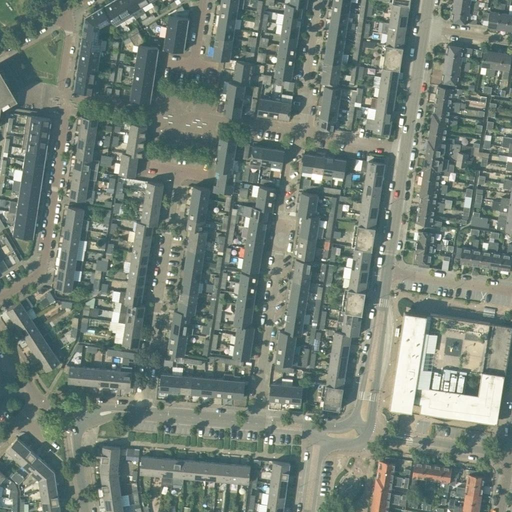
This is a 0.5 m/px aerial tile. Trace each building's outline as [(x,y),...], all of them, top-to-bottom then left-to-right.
[(125,21),(123,17),(113,0),(103,6),(111,19),(116,26),(125,21)] [(132,12),(125,0),(112,0),(113,0),(123,17),(125,21),(134,15),(132,12)] [(137,0),(125,0),(132,12),(141,6),(137,0)] [(350,0),(347,0),(333,0),(333,8),(349,11),(350,0)] [(393,1),(391,12),(408,15),(409,4),(393,1)] [(479,5),(454,2),(453,11),(468,13),(469,8),(478,10),(479,5)] [(488,26),(499,27),(502,3),(497,2),(495,11),(490,11),(488,26)] [(306,7),(307,6),(290,3),(287,3),(285,13),(301,16),(303,6),(306,7)] [(506,3),(502,3),(499,27),(506,28),(509,14),(504,13),(506,3)] [(236,17),(238,7),(221,4),(220,15),(236,17)] [(102,39),(102,38),(100,25),(111,19),(103,6),(86,16),(83,36),(102,39)] [(347,21),(349,11),(333,8),(331,19),(347,21)] [(468,13),(453,11),(451,20),(467,23),(476,24),(477,19),(476,19),(477,14),(468,13)] [(408,15),(391,12),(389,23),(406,25),(407,21),(408,15)] [(284,24),(299,26),(301,16),(285,13),(284,24)] [(187,29),(189,18),(169,15),(167,26),(187,29)] [(220,15),(218,25),(234,28),(236,17),(220,15)] [(331,19),(329,29),(346,32),(346,27),(354,28),(355,22),(347,21),(331,19)] [(388,32),(405,35),(405,29),(406,29),(406,25),(389,23),(384,22),(382,31),(388,32)] [(298,37),(299,26),(284,24),(282,34),(298,37)] [(233,38),(234,28),(218,25),(217,36),(233,38)] [(187,29),(167,26),(166,36),(185,39),(187,29)] [(344,42),(346,32),(329,29),(328,39),(344,42)] [(139,45),(137,55),(157,58),(158,47),(150,46),(144,45),(144,40),(139,30),(133,34),(129,36),(130,36),(132,40),(135,45),(139,45)] [(405,35),(388,32),(386,43),(403,46),(405,35)] [(280,44),(296,47),(298,37),(282,34),(280,44)] [(102,39),(83,36),(81,47),(101,49),(102,39)] [(164,48),(165,48),(183,51),(185,39),(166,36),(164,48)] [(217,36),(215,46),(231,48),(233,38),(217,36)] [(344,42),(328,39),(326,50),(342,52),(344,42)] [(379,65),(383,66),(399,68),(400,68),(403,46),(386,43),(383,42),(379,65)] [(295,57),(296,47),(280,44),(279,55),(295,57)] [(448,44),(446,54),(462,57),(462,56),(463,51),(472,52),(473,48),(448,44)] [(230,59),(231,48),(215,46),(214,56),(230,59)] [(99,60),(100,52),(101,49),(81,47),(80,57),(99,60)] [(326,50),(325,60),(341,63),(341,62),(347,63),(348,54),(342,53),(342,52),(326,50)] [(484,50),(481,73),(486,74),(490,75),(494,51),(484,50)] [(245,60),(253,61),(255,52),(246,51),(245,60)] [(494,76),(496,67),(500,67),(503,53),(494,51),(490,75),(494,76)] [(258,52),(256,61),(265,62),(266,53),(258,52)] [(508,78),(510,69),(511,54),(503,53),(500,67),(505,68),(504,77),(508,78)] [(462,56),(462,57),(446,54),(445,62),(470,66),(471,62),(467,61),(467,56),(462,56)] [(155,69),(157,58),(137,55),(136,66),(155,69)] [(293,68),(295,57),(279,55),(277,65),(293,68)] [(99,60),(80,57),(78,68),(98,71),(99,60)] [(253,63),(245,62),(237,60),(235,71),(251,73),(253,63)] [(341,63),(325,60),(323,70),(339,73),(341,63)] [(470,66),(445,62),(443,72),(459,75),(460,69),(469,70),(470,66)] [(293,68),(277,65),(275,76),(291,78),(293,68)] [(136,66),(134,76),(153,79),(155,69),(136,66)] [(399,68),(383,66),(381,76),(398,79),(399,68)] [(100,82),(102,72),(98,71),(78,68),(77,78),(100,82)] [(0,105),(15,96),(14,95),(0,70),(0,105)] [(345,74),(339,73),(323,70),(321,81),(338,83),(338,78),(344,79),(345,74)] [(233,81),(249,84),(251,73),(235,71),(233,81)] [(458,83),(459,75),(443,72),(441,85),(456,88),(457,83),(458,83)] [(270,84),(272,75),(264,74),(262,83),(270,84)] [(134,76),(132,87),(152,90),(153,79),(134,76)] [(381,76),(379,87),(396,90),(398,79),(381,76)] [(77,78),(75,90),(98,93),(100,82),(77,78)] [(249,84),(233,81),(229,80),(228,91),(244,94),(250,95),(252,85),(249,85),(249,84)] [(285,80),(284,88),(293,89),(294,82),(285,80)] [(323,95),(339,98),(341,87),(325,85),(323,95)] [(456,88),(441,85),(438,85),(436,95),(452,97),(452,92),(462,94),(462,89),(456,88)] [(150,102),(152,90),(132,87),(131,98),(150,102)] [(396,90),(379,87),(378,97),(394,100),(396,90)] [(242,104),(244,94),(228,91),(226,101),(242,104)] [(279,117),(289,119),(293,95),(283,94),(281,101),(279,117)] [(338,108),(339,98),(323,95),(322,106),(338,108)] [(436,95),(435,104),(450,106),(460,108),(465,108),(466,104),(451,101),(452,97),(436,95)] [(268,115),(271,99),(260,97),(258,113),(268,115)] [(378,97),(376,108),(393,111),(394,100),(378,97)] [(271,99),(268,115),(279,117),(281,101),(271,99)] [(224,112),(241,115),(242,104),(226,101),(224,112)] [(460,108),(450,106),(435,104),(434,112),(449,115),(450,110),(459,111),(460,108)] [(338,108),(322,106),(320,116),(336,119),(338,108)] [(393,111),(376,108),(375,119),(391,121),(393,111)] [(449,115),(434,112),(433,112),(432,122),(457,125),(458,116),(449,115)] [(25,126),(28,126),(48,129),(50,118),(26,115),(25,126)] [(81,125),(97,128),(98,118),(82,115),(81,125)] [(334,130),(336,119),(320,116),(318,127),(334,130)] [(389,137),(391,121),(375,119),(367,117),(365,128),(373,129),(373,130),(377,131),(377,135),(388,137),(389,137)] [(131,122),(130,132),(146,135),(147,124),(131,122)] [(430,130),(446,133),(447,128),(456,130),(457,125),(432,122),(430,130)] [(79,136),(95,138),(97,128),(81,125),(79,136)] [(46,140),(48,129),(28,126),(25,126),(23,136),(27,137),(46,140)] [(445,138),(446,133),(430,130),(429,140),(454,143),(455,139),(445,138)] [(144,145),(146,135),(130,132),(128,142),(144,145)] [(21,147),(25,148),(45,151),(46,140),(27,137),(23,136),(21,147)] [(78,146),(93,148),(95,138),(79,136),(78,146)] [(221,136),(219,147),(235,149),(237,138),(221,136)] [(503,136),(502,146),(510,147),(511,147),(511,137),(503,136)] [(429,139),(426,155),(442,158),(444,158),(444,154),(453,155),(455,158),(457,158),(456,165),(471,168),(473,155),(477,156),(478,151),(479,147),(473,146),(454,143),(429,140),(429,139)] [(126,153),(138,155),(142,156),(144,145),(128,142),(126,153)] [(250,162),(249,165),(250,165),(250,167),(260,169),(261,163),(263,147),(253,145),(250,162)] [(76,156),(92,158),(93,148),(78,146),(76,156)] [(234,160),(235,149),(219,147),(218,157),(234,160)] [(274,148),(263,147),(261,163),(271,165),(274,148)] [(25,148),(24,158),(43,161),(45,151),(25,148)] [(274,148),(271,165),(282,167),(285,150),(274,148)] [(478,151),(477,156),(479,156),(478,160),(481,161),(487,162),(488,158),(489,153),(483,152),(478,151)] [(102,153),(100,164),(111,166),(112,155),(102,153)] [(138,155),(126,153),(122,153),(121,162),(137,165),(138,155)] [(312,171),(315,155),(304,153),(302,170),(312,171)] [(325,157),(315,155),(312,171),(315,172),(323,173),(325,157)] [(444,158),(442,158),(426,155),(424,167),(450,171),(453,171),(454,164),(448,163),(449,159),(444,158)] [(74,166),(90,169),(92,158),(76,156),(74,166)] [(361,170),(367,171),(383,173),(386,158),(385,158),(373,156),(373,160),(368,160),(362,159),(361,170)] [(216,168),(220,168),(232,170),(237,171),(239,161),(234,160),(218,157),(216,168)] [(333,175),(336,158),(325,157),(323,173),(324,173),(333,175)] [(43,161),(24,158),(22,169),(41,172),(43,161)] [(346,160),(336,158),(333,175),(334,175),(344,176),(346,160)] [(119,173),(135,175),(137,165),(121,162),(119,173)] [(73,176),(89,179),(90,169),(74,166),(73,176)] [(449,175),(450,171),(424,167),(425,167),(423,176),(439,179),(440,174),(449,175)] [(232,170),(220,168),(217,184),(226,186),(225,192),(233,193),(234,181),(239,182),(241,172),(237,171),(232,170)] [(22,169),(20,180),(40,183),(41,172),(22,169)] [(257,182),(258,172),(250,171),(249,181),(257,182)] [(381,184),(383,173),(367,171),(365,182),(381,184)] [(71,187),(87,189),(89,179),(73,176),(71,187)] [(422,185),(438,188),(447,189),(448,185),(438,183),(439,179),(423,176),(422,185)] [(20,180),(19,190),(38,193),(40,183),(20,180)] [(164,183),(148,180),(146,191),(162,193),(164,183)] [(380,195),(381,184),(365,182),(363,192),(380,195)] [(511,184),(504,183),(503,187),(511,188),(511,191),(511,194),(511,193),(511,184)] [(214,184),(213,188),(212,191),(225,193),(225,192),(226,186),(217,184),(214,184)] [(194,185),(192,195),(209,198),(210,188),(194,185)] [(446,194),(447,189),(438,188),(422,185),(421,194),(436,197),(437,192),(446,194)] [(276,189),(259,186),(257,196),(274,199),(276,189)] [(70,197),(70,200),(93,204),(93,200),(95,190),(87,189),(71,187),(70,197)] [(19,190),(17,201),(37,204),(38,193),(19,190)] [(161,204),(162,193),(146,191),(145,201),(161,204)] [(300,202),(317,205),(318,195),(302,192),(300,202)] [(378,205),(380,195),(363,192),(362,202),(378,205)] [(511,202),(511,193),(511,194),(503,192),(502,197),(501,201),(511,202)] [(420,203),(435,206),(444,207),(445,203),(436,202),(436,197),(421,194),(420,195),(421,195),(420,203)] [(207,208),(209,198),(192,195),(191,206),(207,208)] [(273,209),(274,199),(257,196),(256,207),(273,209)] [(493,200),(492,208),(500,210),(509,212),(511,212),(511,202),(501,201),(501,202),(493,200)] [(17,201),(16,212),(35,215),(37,204),(17,201)] [(161,204),(145,201),(143,211),(159,214),(161,204)] [(315,215),(317,205),(300,202),(299,213),(315,215)] [(377,215),(378,205),(362,202),(360,213),(377,215)] [(443,211),(444,207),(435,206),(420,203),(418,212),(434,215),(434,210),(443,211)] [(68,206),(67,216),(83,218),(84,208),(68,206)] [(191,206),(189,216),(205,219),(207,208),(191,206)] [(272,210),(273,209),(256,207),(256,208),(252,207),(250,217),(267,219),(269,210),(271,210),(272,210)] [(498,219),(507,221),(511,221),(511,212),(509,212),(500,210),(499,215),(498,219)] [(157,224),(159,214),(143,211),(142,222),(153,224),(157,224)] [(16,212),(14,222),(33,225),(35,215),(16,212)] [(434,215),(418,212),(417,222),(441,226),(442,221),(433,220),(434,215)] [(315,216),(315,215),(299,213),(298,214),(300,214),(303,214),(302,224),(318,226),(320,216),(315,216)] [(360,213),(358,223),(375,226),(377,215),(360,213)] [(67,216),(65,226),(81,229),(88,230),(89,219),(83,218),(67,216)] [(204,229),(205,219),(189,216),(187,227),(204,229)] [(473,216),(472,225),(486,227),(489,227),(490,223),(487,223),(488,218),(473,216)] [(250,217),(249,227),(266,230),(267,219),(250,217)] [(511,221),(507,221),(498,219),(497,229),(511,231),(511,221)] [(153,224),(142,222),(137,221),(136,231),(152,234),(153,224)] [(14,222),(12,234),(32,237),(33,225),(14,222)] [(353,234),(374,238),(375,226),(358,223),(355,223),(353,234)] [(300,234),(317,237),(318,226),(302,224),(300,234)] [(80,239),(81,229),(65,226),(64,236),(80,239)] [(425,226),(424,231),(420,230),(418,240),(433,242),(435,228),(425,226)] [(191,228),(190,238),(206,240),(208,230),(204,230),(204,229),(187,227),(191,228)] [(264,240),(266,230),(249,227),(247,237),(264,240)] [(150,244),(152,234),(136,231),(134,241),(150,244)] [(315,247),(317,237),(300,234),(298,245),(315,247)] [(351,246),(355,246),(371,249),(372,249),(374,238),(353,234),(351,246)] [(225,236),(218,235),(217,243),(219,243),(224,244),(225,236)] [(64,236),(62,247),(78,249),(86,250),(87,240),(80,239),(64,236)] [(262,250),(264,240),(247,237),(245,248),(262,250)] [(190,238),(188,248),(205,251),(209,251),(211,241),(206,240),(190,238)] [(474,238),(472,248),(470,263),(480,265),(482,250),(477,249),(478,239),(474,238)] [(433,242),(418,240),(416,250),(417,250),(431,252),(432,247),(442,249),(443,244),(433,242)] [(150,244),(134,241),(133,251),(149,254),(150,244)] [(482,250),(480,265),(490,266),(493,241),(488,241),(488,242),(483,242),(482,250)] [(493,241),(490,266),(499,268),(502,253),(497,252),(498,242),(493,241)] [(499,268),(510,269),(511,254),(511,244),(508,244),(507,253),(502,253),(499,268)] [(313,258),(315,247),(298,245),(297,255),(313,258)] [(353,257),(370,259),(371,249),(355,246),(353,257)] [(456,256),(460,257),(460,262),(470,263),(472,248),(462,246),(462,247),(457,246),(456,256)] [(77,259),(78,249),(62,247),(61,257),(77,259)] [(203,261),(205,251),(188,248),(186,259),(203,261)] [(261,261),(262,250),(245,248),(244,258),(261,261)] [(431,252),(417,250),(415,260),(420,261),(419,266),(429,267),(431,252)] [(147,264),(149,254),(133,251),(131,261),(147,264)] [(59,267),(75,269),(77,259),(61,257),(59,267)] [(368,270),(370,259),(353,257),(352,267),(368,270)] [(259,271),(261,261),(244,258),(242,269),(259,271)] [(295,268),(311,271),(313,261),(296,258),(295,268)] [(201,272),(203,261),(186,259),(185,269),(201,272)] [(146,274),(147,264),(131,261),(125,260),(123,270),(130,271),(146,274)] [(73,280),(75,269),(59,267),(58,277),(73,280)] [(367,280),(368,270),(352,267),(350,277),(367,280)] [(310,282),(311,271),(295,268),(293,279),(310,282)] [(200,282),(201,272),(185,269),(183,279),(200,282)] [(144,284),(146,274),(130,271),(128,281),(144,284)] [(259,274),(242,272),(240,282),(257,285),(259,274)] [(73,280),(58,277),(56,287),(72,290),(73,280)] [(365,290),(367,280),(350,277),(348,288),(365,290)] [(198,292),(200,282),(183,279),(182,290),(198,292)] [(292,289),(308,292),(310,282),(293,279),(292,289)] [(144,284),(128,281),(127,291),(143,294),(144,284)] [(256,295),(257,285),(240,282),(239,292),(256,295)] [(348,288),(345,287),(343,298),(364,302),(365,290),(348,288)] [(306,302),(308,292),(292,289),(290,300),(306,302)] [(197,303),(198,292),(182,290),(180,300),(197,303)] [(141,304),(143,294),(127,291),(121,291),(119,301),(122,301),(141,304)] [(254,305),(256,295),(239,292),(237,303),(254,305)] [(52,295),(51,293),(47,296),(51,303),(56,300),(52,295)] [(44,307),(50,303),(46,297),(40,301),(44,307)] [(364,302),(343,298),(341,310),(361,313),(362,313),(364,302)] [(195,313),(197,303),(180,300),(178,310),(175,309),(174,310),(191,313),(191,312),(195,313)] [(288,310),(305,313),(306,302),(290,300),(288,310)] [(21,301),(7,309),(13,318),(26,309),(21,301)] [(120,311),(143,315),(145,304),(141,304),(122,301),(120,311)] [(252,316),(254,305),(237,303),(235,313),(252,316)] [(98,316),(99,308),(90,307),(90,310),(84,309),(83,314),(98,316)] [(26,309),(13,318),(19,327),(32,318),(32,317),(27,310),(26,309)] [(113,310),(112,320),(118,321),(142,325),(143,319),(143,315),(120,311),(113,310)] [(173,321),(190,323),(191,313),(174,310),(173,321)] [(303,323),(305,313),(288,310),(287,321),(303,323)] [(338,320),(343,320),(360,323),(361,313),(341,310),(339,310),(338,320)] [(408,310),(405,310),(404,318),(395,375),(392,392),(390,406),(413,409),(414,401),(421,402),(420,410),(424,411),(429,412),(449,415),(453,415),(460,416),(497,422),(502,391),(502,390),(505,373),(503,369),(509,326),(503,325),(502,325),(490,323),(490,322),(460,317),(430,313),(430,314),(408,310)] [(251,325),(252,316),(235,313),(234,323),(238,323),(238,324),(255,327),(255,326),(251,325)] [(32,318),(19,327),(24,335),(38,326),(32,318)] [(359,334),(360,323),(343,320),(338,320),(336,331),(342,332),(351,333),(359,334)] [(125,333),(140,335),(142,325),(118,321),(116,332),(125,333)] [(173,321),(171,331),(188,334),(192,334),(194,324),(190,323),(173,321)] [(285,330),(280,329),(280,330),(297,333),(297,332),(301,333),(303,323),(287,321),(285,330)] [(38,326),(24,335),(30,344),(43,335),(49,332),(43,323),(38,326)] [(253,337),(255,327),(238,324),(236,335),(253,337)] [(295,344),(297,333),(280,330),(278,341),(295,344)] [(171,331),(170,341),(186,344),(188,334),(171,331)] [(351,333),(342,332),(336,331),(335,331),(333,341),(350,344),(351,333)] [(139,346),(140,335),(125,333),(123,343),(139,346)] [(49,344),(43,335),(30,344),(36,353),(49,344)] [(251,348),(253,337),(236,335),(235,345),(251,348)] [(36,353),(41,361),(55,352),(60,349),(54,340),(49,344),(36,353)] [(185,354),(186,344),(170,341),(168,352),(185,354)] [(295,344),(278,341),(277,351),(293,354),(295,344)] [(350,344),(333,341),(332,352),(348,355),(350,344)] [(250,358),(251,348),(235,345),(233,355),(250,358)] [(292,364),(293,354),(277,351),(275,362),(292,364)] [(63,362),(60,361),(55,352),(41,361),(47,370),(54,365),(60,368),(63,362)] [(348,355),(332,352),(330,362),(347,364),(348,355)] [(235,364),(235,366),(243,367),(244,360),(236,359),(235,364)] [(328,372),(345,375),(347,364),(330,362),(328,372)] [(67,364),(63,370),(69,374),(69,381),(79,382),(80,366),(70,365),(67,364)] [(122,365),(122,370),(120,386),(131,387),(132,366),(122,365)] [(91,367),(80,366),(79,382),(89,383),(91,367)] [(101,368),(91,367),(89,383),(100,384),(101,368)] [(111,369),(101,368),(100,384),(110,385),(111,369)] [(122,370),(111,369),(110,385),(120,386),(122,370)] [(328,372),(327,383),(343,386),(345,375),(328,372)] [(160,390),(170,390),(171,374),(161,373),(160,390)] [(182,375),(171,374),(170,390),(180,391),(182,375)] [(192,376),(182,375),(180,391),(191,392),(192,376)] [(192,376),(191,392),(201,393),(203,377),(192,376)] [(213,378),(203,377),(201,393),(212,394),(213,378)] [(213,378),(212,394),(223,395),(224,379),(213,378)] [(280,400),(291,401),(292,385),(292,379),(282,378),(281,384),(280,400)] [(235,379),(224,379),(223,395),(233,396),(235,379)] [(235,379),(233,396),(244,397),(245,385),(245,380),(235,379)] [(271,387),(270,399),(280,400),(281,384),(271,383),(271,387)] [(344,386),(343,386),(327,383),(323,383),(322,394),(342,397),(344,386)] [(302,386),(292,385),(291,401),(301,402),(302,386)] [(342,397),(322,394),(320,405),(340,408),(342,397)] [(6,449),(15,457),(26,444),(18,437),(6,449)] [(26,444),(15,457),(23,464),(34,452),(26,444)] [(103,445),(102,456),(119,458),(120,447),(103,445)] [(34,452),(23,464),(31,471),(42,459),(34,452)] [(140,472),(152,473),(153,456),(142,455),(140,472)] [(118,471),(119,458),(102,456),(101,471),(102,476),(103,483),(102,483),(103,486),(120,484),(118,471)] [(152,473),(162,474),(164,457),(153,456),(152,473)] [(386,456),(385,460),(379,459),(378,468),(387,469),(394,470),(396,461),(395,461),(396,457),(386,456)] [(173,475),(175,458),(164,457),(162,474),(162,483),(172,484),(173,475)] [(173,475),(184,476),(185,459),(175,458),(173,475)] [(55,470),(42,459),(31,471),(39,479),(41,490),(57,488),(55,470)] [(184,476),(195,477),(196,460),(185,459),(184,476)] [(207,461),(196,460),(195,477),(206,478),(207,461)] [(274,460),(272,472),(289,474),(290,470),(289,470),(290,463),(274,460)] [(415,460),(413,476),(411,485),(416,486),(418,477),(422,477),(425,462),(415,460)] [(218,462),(207,461),(206,478),(216,479),(218,462)] [(218,462),(216,479),(227,480),(229,463),(218,462)] [(434,463),(425,462),(422,477),(427,478),(425,487),(430,488),(432,476),(434,463)] [(239,464),(229,463),(227,480),(238,481),(239,464)] [(440,480),(441,476),(443,465),(434,463),(432,476),(430,488),(434,489),(436,479),(440,480)] [(249,482),(251,465),(239,464),(238,481),(249,482)] [(440,480),(445,481),(443,490),(448,491),(450,484),(450,480),(451,476),(452,467),(452,466),(443,465),(441,476),(440,480)] [(451,476),(450,480),(456,481),(456,476),(458,477),(460,468),(452,467),(451,476)] [(402,480),(403,476),(394,475),(394,470),(387,469),(378,468),(377,477),(398,480),(402,480)] [(485,471),(470,469),(470,473),(469,473),(467,482),(483,485),(485,475),(484,475),(485,471)] [(17,471),(14,473),(11,476),(19,483),(24,478),(17,471)] [(289,478),(289,474),(272,472),(271,483),(287,485),(288,478),(289,478)] [(377,477),(375,485),(392,488),(392,483),(402,485),(402,480),(398,480),(377,477)] [(15,484),(11,481),(6,488),(10,488),(17,489),(15,484)] [(458,485),(457,490),(482,494),(483,485),(467,482),(467,484),(467,487),(458,485)] [(269,493),(286,496),(287,485),(271,483),(269,493)] [(104,490),(105,497),(121,494),(120,484),(103,486),(103,490),(104,490)] [(392,488),(375,485),(374,494),(400,498),(400,494),(391,492),(392,488)] [(12,497),(17,498),(17,489),(10,488),(9,497),(12,497)] [(59,498),(57,488),(41,490),(42,501),(59,498)] [(464,500),(480,503),(482,494),(457,490),(456,494),(465,496),(464,500)] [(284,506),(286,496),(269,493),(268,504),(284,506)] [(121,494),(105,497),(106,507),(123,505),(130,504),(128,494),(121,494)] [(399,503),(400,498),(374,494),(372,503),(389,506),(390,501),(399,503)] [(59,498),(42,501),(44,511),(61,509),(59,498)] [(455,499),(449,498),(448,507),(454,508),(478,511),(479,511),(480,503),(464,500),(464,505),(455,504),(455,499)] [(388,510),(389,506),(372,503),(371,511),(397,511),(398,511),(388,510)]
